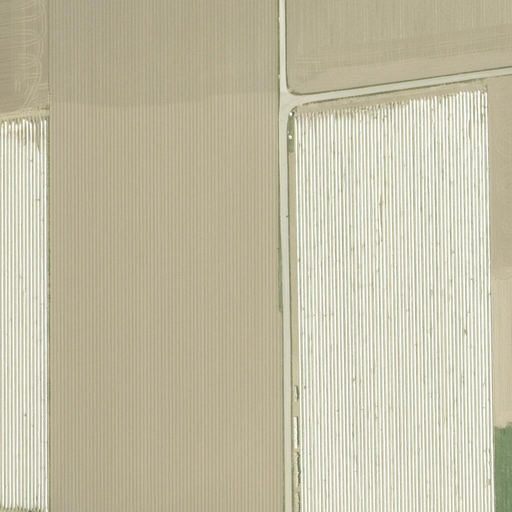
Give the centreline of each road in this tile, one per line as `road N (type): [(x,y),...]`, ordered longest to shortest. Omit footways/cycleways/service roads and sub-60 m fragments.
road 1 (track): [(282,104),(289,511)]
road 2 (track): [(281,0),(282,104),(511,71)]
